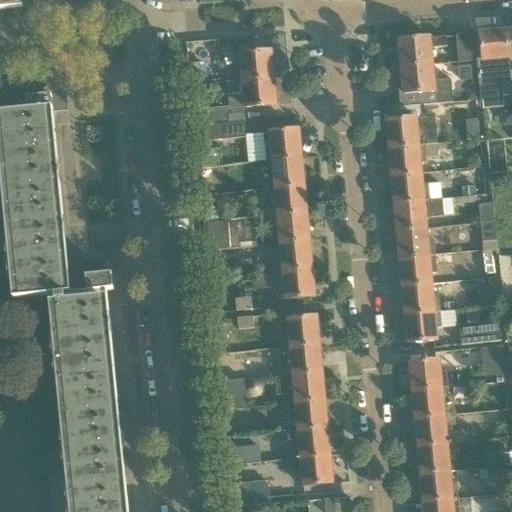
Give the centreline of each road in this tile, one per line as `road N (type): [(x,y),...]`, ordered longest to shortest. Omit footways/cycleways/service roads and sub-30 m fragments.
road 1 (residential): [(182,511),(128,0)]
road 2 (residential): [(380,511),(333,14)]
road 3 (residential): [(333,14),(506,0)]
